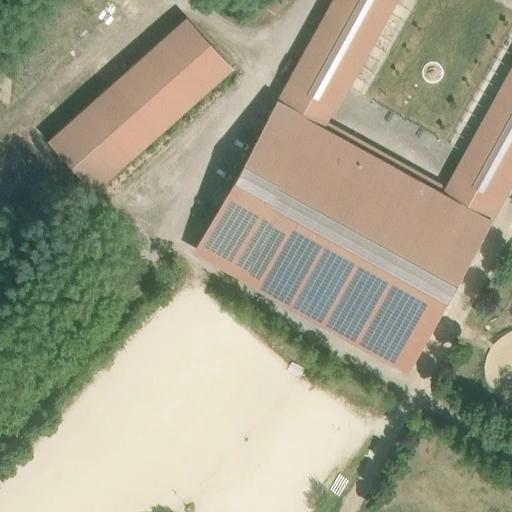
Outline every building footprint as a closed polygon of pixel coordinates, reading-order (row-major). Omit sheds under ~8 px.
[(334,0),(277,103),(321,127),(391,0),(334,0)] [(186,20),(50,140),(93,188),(229,68),(186,20)] [(511,75),(446,196),(490,220),(511,179),(511,75)] [(414,357),(490,220),(446,196),(321,127),(277,103),(202,240),(414,357)] [(414,357),(202,240),(195,253),(407,370),(414,357)]
